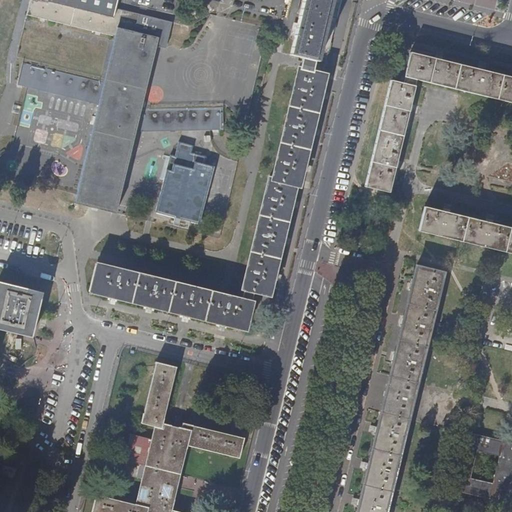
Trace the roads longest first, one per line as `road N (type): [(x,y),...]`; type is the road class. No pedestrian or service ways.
road 1 (residential): [(232,292),(290,57),(356,70)]
road 2 (residential): [(327,511),(389,268),(379,264)]
road 3 (residential): [(316,248),(356,70)]
road 4 (residential): [(110,338),(283,382)]
road 5 (residential): [(70,511),(110,338)]
road 6 (residential): [(64,249),(232,292)]
road 7 (residential): [(369,15),(511,48)]
road 8 (residential): [(250,511),(283,382)]
